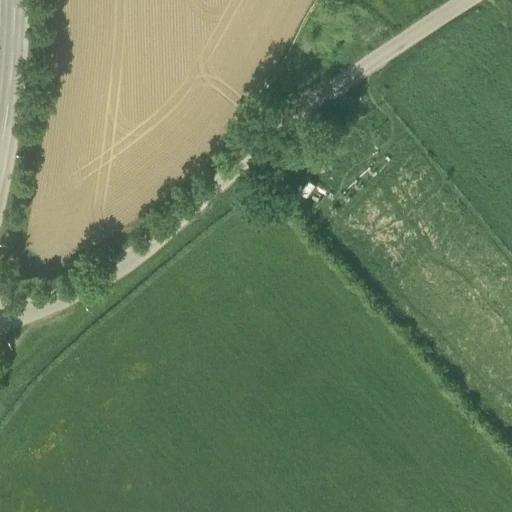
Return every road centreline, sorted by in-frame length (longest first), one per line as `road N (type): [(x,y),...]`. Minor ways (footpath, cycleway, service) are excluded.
road 1 (unclassified): [(0,316),(70,293),(148,245),(260,145),(464,0)]
road 2 (tertiary): [(0,158),(13,0)]
